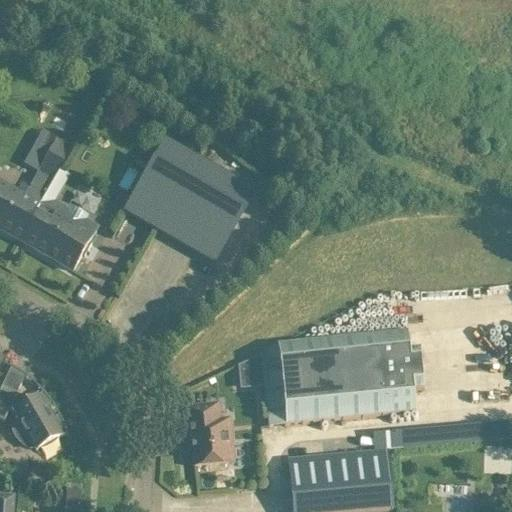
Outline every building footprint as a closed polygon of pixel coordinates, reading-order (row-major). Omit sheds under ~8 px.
[(317,0),(295,51),(507,145),(496,1),(489,0),(317,0)] [(38,173),(54,182),(72,150),(57,141),(38,173)] [(165,145),(126,213),(156,230),(183,181),(195,161),(165,145)] [(195,161),(183,181),(209,196),(241,214),(253,194),(195,161)] [(183,181),(156,230),(181,245),(209,196),(183,181)] [(0,231),(19,242),(44,199),(21,186),(17,195),(0,184),(0,231)] [(209,196),(181,245),(213,263),(241,214),(209,196)] [(44,199),(19,242),(73,273),(82,257),(84,258),(91,246),(89,245),(97,230),(84,223),(87,218),(70,208),(67,213),(44,199)] [(407,334),(275,347),(260,355),(261,358),(263,378),(268,427),(414,414),(412,395),(423,393),(420,353),(409,354),(407,334)] [(0,392),(0,420),(4,422),(9,410),(13,413),(12,417),(11,418),(10,420),(10,422),(10,425),(10,428),(11,430),(11,432),(12,435),(14,438),(15,440),(17,443),(19,445),(22,447),(23,448),(25,449),(27,450),(30,452),(34,450),(35,454),(41,450),(42,452),(44,452),(47,451),(51,449),(52,449),(55,446),(57,443),(56,441),(60,438),(67,435),(66,431),(63,425),(61,420),(59,416),(51,421),(46,413),(55,408),(51,404),(48,399),(43,393),(37,398),(25,405),(14,400),(17,395),(2,388),(0,392)] [(234,465),(231,440),(229,421),(219,422),(218,406),(204,407),(184,409),(190,470),(234,465)] [(308,460),(288,461),(292,511),(388,511),(393,511),(387,452),(308,460)] [(18,494),(34,502),(41,489),(26,480),(18,494)] [(12,511),(13,499),(0,497),(0,511),(12,511)]
